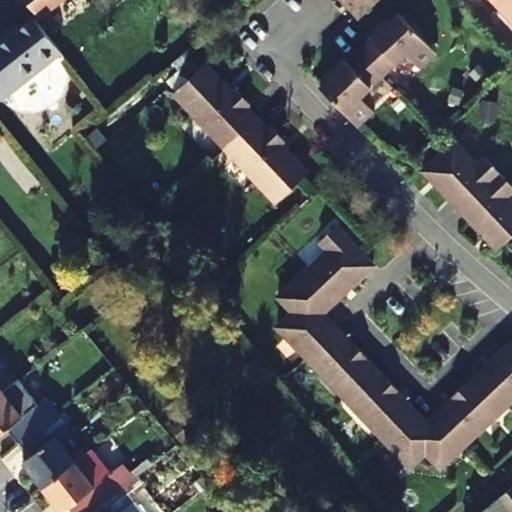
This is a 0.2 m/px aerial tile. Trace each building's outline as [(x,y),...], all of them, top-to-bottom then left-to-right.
[(29,0),(43,15),(61,0),(29,0)] [(373,0),(346,0),(359,14),(373,0)] [(511,0),(481,0),(511,33),(511,0)] [(419,66),(436,49),(399,10),(374,33),(359,47),(320,84),(357,124),(373,109),(360,95),(384,73),(406,52),(419,66)] [(35,22),(22,32),(0,52),(0,93),(8,103),(63,51),(35,22)] [(0,45),(0,52),(22,32),(18,28),(0,45)] [(232,89),(206,61),(197,68),(175,89),(226,144),(276,199),(298,180),(307,171),(281,142),(285,138),(270,123),(266,126),(257,116),(247,106),(251,102),(236,85),(232,89)] [(477,164),(455,141),(424,170),(461,209),(499,249),(509,239),(511,236),(511,201),(507,196),(511,190),(511,183),(501,172),(486,156),(477,164)] [(361,249),(338,225),(322,239),(330,248),(305,271),(279,295),(294,311),(278,326),(305,355),(343,395),(380,435),(411,467),(426,453),(441,469),(465,446),(505,408),(511,401),(511,341),(506,347),(476,375),(468,384),(467,383),(452,396),(454,397),(437,413),(439,414),(428,424),(408,403),(397,391),(398,389),(385,375),(353,342),(352,343),(337,327),(321,310),(331,300),(333,302),(364,273),(374,264),(361,249)] [(4,391),(0,394),(0,433),(8,427),(19,441),(59,410),(48,397),(24,416),(4,391)] [(59,410),(19,441),(32,458),(25,463),(44,487),(77,462),(58,438),(72,427),(59,410)] [(70,511),(93,511),(121,490),(91,451),(77,462),(44,487),(63,511),(67,508),(70,511)] [(511,511),(511,485),(478,511),(511,511)] [(137,511),(121,490),(93,511),(137,511)]
